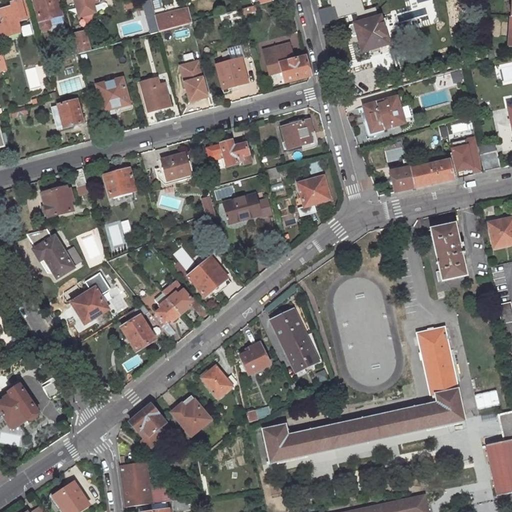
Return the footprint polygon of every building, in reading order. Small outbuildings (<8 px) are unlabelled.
[(8,6),(0,8),(0,35),(19,30),(16,20),(23,18),(18,0),(14,0),(7,2),(8,6)] [(24,0),(18,0),(23,18),(29,16),(24,0)] [(30,0),(38,24),(41,26),(46,25),(48,21),(61,18),(55,0),(30,0)] [(148,0),(145,0),(153,33),(158,32),(154,18),(148,0)] [(333,7),(337,20),(357,15),(360,14),(357,0),(353,1),(352,0),(314,0),(318,10),(333,7)] [(240,14),(253,12),(252,7),(251,5),(238,9),(238,10),(240,14)] [(337,20),(333,7),(318,10),(321,25),(337,20)] [(187,9),(154,18),(158,32),(191,23),(187,9)] [(357,15),(359,21),(376,17),(374,10),(360,14),(357,15)] [(359,21),(353,23),(360,51),(386,44),(382,29),(385,25),(383,19),(379,18),(378,16),(376,17),(359,21)] [(88,50),(83,30),(71,34),(76,53),(88,50)] [(261,50),(267,73),(280,70),(283,82),(309,75),(306,63),(304,56),(303,56),(293,59),(292,56),(290,56),(286,42),(261,50)] [(240,58),(215,64),(221,86),(235,82),(235,84),(246,81),(240,58)] [(201,77),(187,80),(192,97),(210,92),(205,75),(201,77)] [(123,77),(96,83),(101,102),(106,101),(107,109),(108,110),(112,113),(118,111),(119,107),(119,106),(130,103),(123,77)] [(152,110),(170,105),(164,82),(137,89),(144,112),(147,124),(155,122),(152,110)] [(78,90),(82,105),(91,103),(87,88),(78,90)] [(57,103),(63,126),(82,121),(80,112),(74,91),(50,98),(52,104),(57,103)] [(397,97),(362,107),(367,122),(370,121),(373,133),(403,125),(397,97)] [(26,111),(39,108),(37,101),(35,102),(31,103),(10,109),(12,116),(25,113),(26,111)] [(57,103),(52,104),(50,105),(56,127),(63,126),(57,103)] [(309,119),(281,127),(287,148),(301,144),(311,142),(309,132),(312,131),(309,119)] [(312,147),(314,146),(316,144),(317,141),(314,131),(312,131),(309,132),(311,142),(301,144),(303,149),(312,147)] [(391,138),(392,143),(403,140),(402,135),(391,138)] [(231,140),(205,147),(209,161),(220,158),(218,154),(222,153),(224,160),(226,165),(237,162),(236,160),(242,159),(241,155),(248,154),(245,142),(232,145),(231,140)] [(500,168),(495,151),(478,154),(482,172),(500,168)] [(184,153),(161,160),(163,166),(155,168),(157,177),(165,175),(166,179),(192,172),(187,154),(184,155),(184,153)] [(250,161),(248,154),(241,155),(242,159),(243,163),(250,161)] [(404,168),(389,172),(393,193),(414,188),(410,169),(407,158),(402,160),(404,168)] [(452,179),(448,161),(410,169),(414,188),(452,179)] [(72,170),(77,185),(86,183),(82,167),(72,170)] [(266,181),(280,177),(277,167),(263,171),(266,181)] [(128,168),(103,175),(109,196),(133,190),(128,168)] [(320,177),(297,183),(303,207),(327,201),(323,189),(320,177)] [(47,215),(72,209),(70,200),(73,199),(71,187),(66,188),(65,185),(41,191),(47,215)] [(255,193),(223,202),(228,222),(260,214),(261,216),(272,214),(267,198),(257,201),(255,193)] [(208,197),(201,199),(206,217),(213,214),(208,197)] [(500,217),(486,220),(492,249),(511,244),(511,218),(501,220),(500,217)] [(456,225),(432,230),(443,281),(467,276),(462,254),(466,253),(464,244),(460,245),(456,225)] [(56,276),(74,266),(55,235),(52,236),(47,227),(29,232),(37,246),(33,248),(40,259),(44,256),(56,276)] [(209,256),(186,275),(204,296),(211,291),(213,294),(230,281),(209,256)] [(101,274),(87,279),(90,288),(105,282),(101,274)] [(176,281),(171,286),(176,293),(182,288),(176,281)] [(157,312),(164,322),(171,318),(173,321),(186,308),(185,305),(191,299),(182,288),(176,293),(171,286),(162,293),(167,299),(159,305),(162,308),(157,312)] [(108,308),(94,287),(71,300),(79,313),(83,310),(89,319),(108,308)] [(154,299),(159,305),(167,299),(162,293),(154,299)] [(511,305),(511,302),(498,305),(511,368),(511,305)] [(136,350),(156,339),(141,316),(148,312),(141,304),(124,313),(130,323),(122,328),(136,350)] [(270,317),(283,345),(306,334),(293,307),(270,317)] [(83,310),(79,313),(84,322),(89,319),(83,310)] [(287,432),(285,423),(261,428),(268,461),(462,421),(442,327),(415,333),(428,394),(432,393),(434,402),(287,432)] [(283,345),(290,359),(292,363),(295,369),(302,366),(318,358),(315,352),(306,334),(283,345)] [(248,350),(238,355),(247,373),(268,363),(258,342),(247,347),(248,350)] [(200,376),(217,397),(231,386),(214,365),(200,376)] [(53,378),(41,385),(49,397),(60,390),(53,378)] [(36,410),(19,383),(7,391),(8,393),(1,396),(3,399),(0,400),(0,411),(9,425),(13,425),(26,417),(29,418),(35,414),(36,412),(35,411),(36,410)] [(496,391),(476,395),(479,409),(499,405),(496,391)] [(185,406),(193,399),(190,395),(181,402),(185,406)] [(209,419),(193,399),(185,406),(181,402),(171,411),(190,434),(209,419)] [(146,433),(148,434),(164,421),(165,420),(150,402),(128,419),(137,429),(141,426),(146,433)] [(511,413),(499,416),(504,443),(487,447),(498,499),(511,496),(511,413)] [(143,435),(146,433),(141,426),(137,429),(143,435)] [(200,484),(205,483),(201,456),(201,455),(197,459),(196,459),(200,484)] [(149,489),(145,463),(120,466),(125,506),(151,502),(149,489)] [(73,482),(53,495),(65,511),(74,511),(88,503),(73,482)] [(160,501),(158,488),(149,489),(151,502),(160,501)] [(428,511),(426,497),(352,511),(428,511)] [(167,508),(183,506),(182,498),(166,500),(167,508)]
